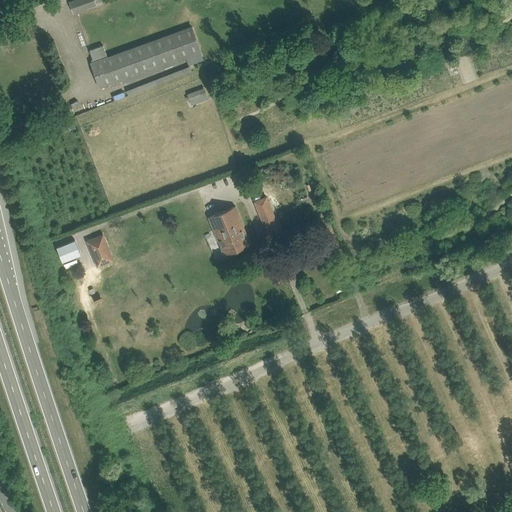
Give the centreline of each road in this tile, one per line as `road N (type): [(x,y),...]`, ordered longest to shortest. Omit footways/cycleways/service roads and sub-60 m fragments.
road 1 (trunk): [(83,511),(0,261)]
road 2 (unknown): [(413,307),(506,511)]
road 3 (unknown): [(390,317),(474,511)]
road 4 (unknown): [(359,330),(440,511)]
road 5 (unknown): [(323,345),(398,511)]
road 6 (unknown): [(444,294),(511,455)]
road 7 (trunk): [(0,360),(52,511)]
